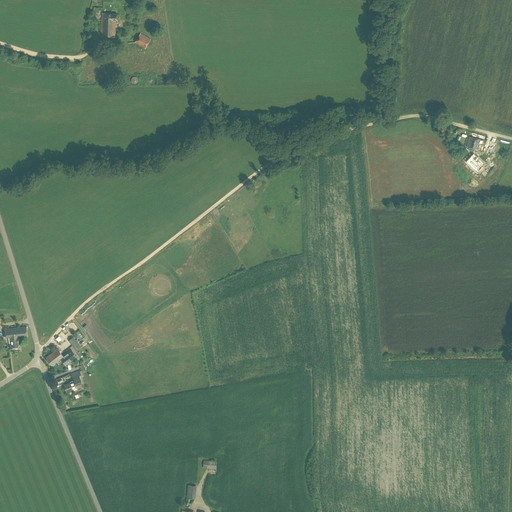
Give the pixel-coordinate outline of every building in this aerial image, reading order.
[(117,21),(118,14),(102,14),(101,36),(115,37),(116,21),(117,21)] [(145,49),(150,39),(140,33),(134,43),(145,49)] [(477,149),(480,140),(470,137),(467,146),(477,149)] [(482,157),(480,155),(480,156),(475,152),(467,161),(480,173),(488,164),(482,158),(482,157)] [(19,338),(27,337),(26,327),(4,329),(5,338),(10,337),(11,345),(11,349),(21,348),(20,344),(19,338)] [(76,341),(73,337),(69,340),(68,341),(76,351),(81,347),(78,343),(79,342),(78,340),(76,341)] [(64,356),(57,349),(46,358),(52,365),(60,359),(65,365),(77,356),(71,350),(64,356)] [(66,392),(77,388),(76,385),(82,383),(79,376),(72,378),(73,381),(64,385),(66,392)] [(216,469),(216,461),(203,460),(204,458),(198,458),(198,467),(207,468),(209,468),(216,469)]
